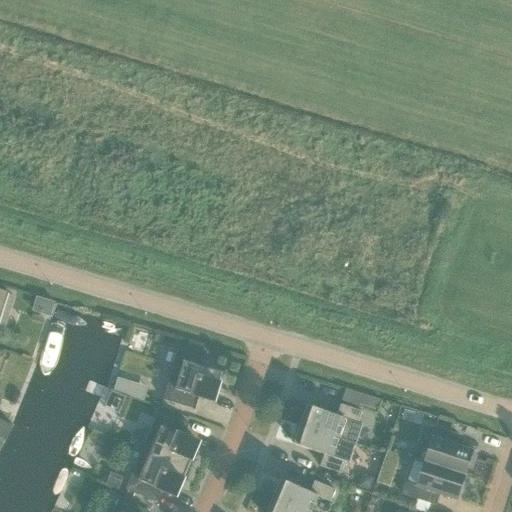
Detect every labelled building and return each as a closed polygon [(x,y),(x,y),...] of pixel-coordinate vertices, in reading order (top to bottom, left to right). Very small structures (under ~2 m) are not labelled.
[(0,319),(9,292),(0,289),(0,319)] [(213,403),(223,372),(203,366),(206,358),(205,358),(204,360),(181,353),(173,376),(170,375),(163,398),(194,408),(198,398),(213,403)] [(114,389),(144,401),(149,386),(118,377),(114,389)] [(358,393),(346,389),(343,400),(354,404),(358,393)] [(307,406),(300,425),(338,438),(355,444),(362,425),(358,423),(362,411),(340,404),(337,416),(307,406)] [(159,411),(142,450),(187,469),(198,443),(184,436),(189,424),(159,411)] [(338,438),(300,425),(294,444),(324,454),(320,466),(341,473),(345,461),(332,457),(338,438)] [(425,462),(465,475),(472,451),(450,444),(453,433),(429,426),(426,437),(432,439),(425,462)] [(187,469),(142,450),(125,489),(156,502),(161,490),(176,496),(187,469)] [(377,482),(388,485),(398,455),(387,451),(377,482)] [(457,499),(465,475),(425,462),(417,486),(406,482),(402,494),(431,503),(434,492),(457,499)] [(124,477),(111,471),(106,484),(119,489),(124,477)] [(375,477),(363,474),(359,486),(371,490),(375,477)] [(272,499),(304,511),(310,511),(317,496),(330,502),(335,490),(314,481),(309,493),(280,480),(272,499)] [(113,511),(148,511),(121,497),(113,511)] [(304,511),(272,499),(266,511),(304,511)]
